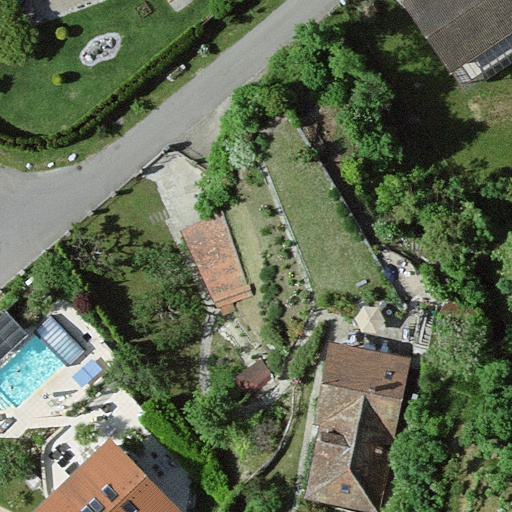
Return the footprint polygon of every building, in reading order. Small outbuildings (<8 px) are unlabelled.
[(511,9),(506,0),(425,0),(407,12),(451,80),(511,41),(511,9)] [(221,216),(183,238),(217,314),(254,298),(221,216)] [(406,360),(337,346),(307,495),(376,509),(406,360)] [(273,378),(260,361),(234,381),(247,398),(273,378)] [(168,511),(109,453),(50,511),(168,511)]
